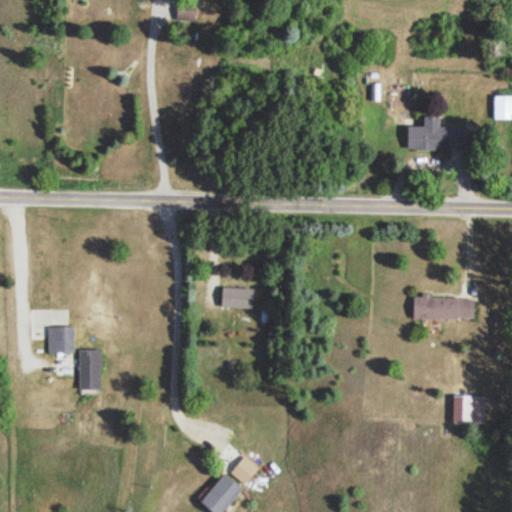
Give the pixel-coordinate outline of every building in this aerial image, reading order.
[(193,4),(173,4),(173,23),(193,23),(193,4)] [(492,100),(492,108),(510,108),(510,100),(492,100)] [(421,129),(404,129),(404,152),(464,153),(464,130),(437,129),(437,118),(421,118),(421,129)] [(218,310),(251,311),(251,291),(218,290),(218,310)] [(409,322),(471,322),(471,299),(409,299),(409,322)] [(47,342),(47,354),(69,354),(69,328),(27,328),(27,342),(47,342)] [(97,396),(97,351),(75,351),(75,396),(97,396)] [(227,473),(243,485),(254,471),(239,459),(227,473)] [(195,502),(205,511),(217,511),(237,492),(220,476),(195,502)]
